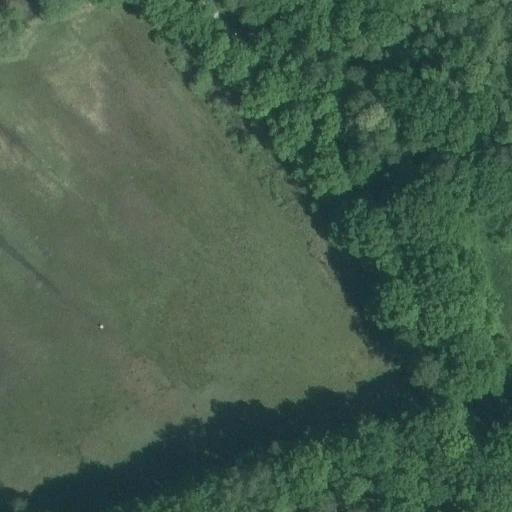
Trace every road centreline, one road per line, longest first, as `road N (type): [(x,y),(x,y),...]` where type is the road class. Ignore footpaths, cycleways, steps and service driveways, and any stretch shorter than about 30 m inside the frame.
road 1 (track): [(475,425),(455,356),(372,196),(200,0)]
road 2 (track): [(232,511),(475,425)]
